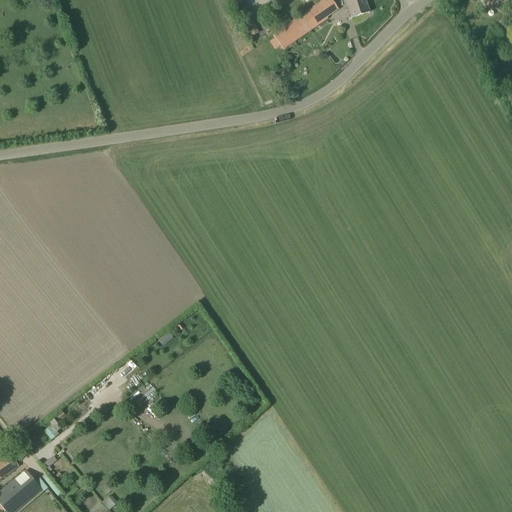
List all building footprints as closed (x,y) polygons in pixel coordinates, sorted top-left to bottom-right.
[(331,0),(323,0),(247,53),(256,67),(338,10),(332,0),(331,0)] [(364,0),(331,0),(332,0),(331,0),(344,0),(351,18),(369,13),(364,0)] [(482,0),(485,5),(488,10),(507,0),(482,0)] [(251,36),(257,33),(245,7),(238,10),(251,36)] [(50,440),(58,435),(50,424),(43,430),(50,440)] [(0,458),(0,478),(18,466),(9,453),(0,458)] [(0,491),(0,505),(5,511),(14,511),(42,489),(25,470),(0,491)] [(101,500),(108,509),(116,503),(110,494),(101,500)]
